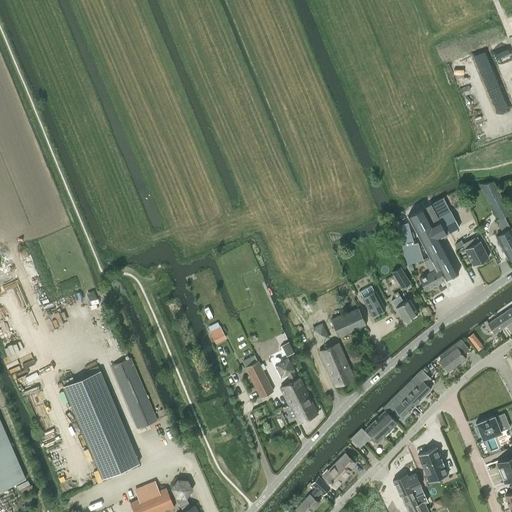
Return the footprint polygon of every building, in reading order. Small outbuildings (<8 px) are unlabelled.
[(483,184),(484,185),(497,210),(494,212),(498,219),(496,220),(503,232),(495,236),(508,259),(511,256),(511,232),(503,216),(509,213),(492,182),(483,184)] [(443,198),(408,216),(415,229),(414,230),(429,259),(424,261),(430,272),(419,278),(425,290),(444,280),(444,281),(458,273),(440,237),(459,227),(450,211),(443,198)] [(408,222),(396,225),(407,263),(419,260),(422,259),(417,242),(414,243),(408,222)] [(479,240),(476,236),(462,244),(464,248),(473,264),(488,256),(479,240)] [(400,266),(391,272),(401,288),(409,282),(400,266)] [(359,291),(362,297),(361,297),(372,316),(385,309),(375,290),(374,291),(371,285),(359,291)] [(395,298),(391,300),(404,321),(411,316),(413,317),(416,315),(416,313),(417,313),(409,299),(407,300),(406,298),(402,300),(399,295),(397,291),(393,294),(395,298)] [(511,306),(487,323),(494,333),(511,321),(511,306)] [(365,324),(358,308),(331,320),(338,336),(365,324)] [(224,335),(220,326),(210,331),(214,340),(224,335)] [(473,344),(477,340),(472,334),(468,337),(473,344)] [(468,349),(460,339),(439,355),(442,359),(439,361),(447,371),(464,358),(461,354),(468,349)] [(291,353),(293,352),(288,342),(286,343),(282,345),(287,356),(291,353)] [(335,386),(354,378),(338,343),(319,351),(335,386)] [(137,428),(156,420),(130,357),(111,365),(137,428)] [(289,405),(308,396),(299,377),(296,379),(292,371),(294,370),(288,358),(276,364),(282,377),(288,374),(292,381),(280,387),(289,405)] [(253,382),(265,375),(258,360),(245,366),(253,382)] [(422,369),(399,391),(408,401),(414,406),(431,389),(423,381),(428,376),(422,369)] [(138,462),(100,370),(62,385),(101,478),(138,462)] [(265,375),(253,382),(260,397),(273,390),(265,375)] [(399,391),(383,407),(385,410),(388,413),(394,407),(398,411),(396,413),(401,418),(403,416),(414,406),(408,401),(399,391)] [(298,423),(317,414),(308,396),(289,405),(291,409),(287,411),(291,418),(295,416),(298,423)] [(388,413),(385,410),(364,429),(376,441),(397,422),(388,413)] [(500,432),(494,416),(494,415),(493,415),(493,416),(476,423),(476,422),(475,423),(475,424),(476,424),(477,427),(475,427),(477,433),(479,432),(482,439),(500,432)] [(0,489),(24,479),(0,424),(0,489)] [(360,428),(351,438),(359,446),(369,437),(360,428)] [(447,474),(443,464),(444,464),(441,457),(440,457),(436,447),(417,454),(429,482),(447,474)] [(348,470),(354,463),(344,454),(323,476),(335,488),(350,472),(348,470)] [(511,456),(497,463),(498,467),(500,472),(511,467),(511,456)] [(511,467),(500,472),(502,478),(503,478),(504,482),(511,478),(511,467)] [(408,472),(393,479),(400,495),(413,489),(420,485),(414,473),(410,475),(408,472)] [(315,488),(310,494),(295,509),(298,511),(308,511),(318,502),(314,499),(320,492),(323,495),(329,487),(318,477),(311,484),(315,488)] [(187,480),(177,480),(171,488),(182,511),(179,511),(196,511),(194,505),(190,507),(185,497),(191,489),(187,480)] [(133,511),(160,511),(174,506),(166,487),(129,502),(133,511)] [(413,489),(400,495),(407,511),(413,511),(414,511),(428,511),(429,511),(425,503),(429,501),(423,490),(415,494),(413,489)] [(439,499),(433,501),(436,507),(442,505),(439,499)]
